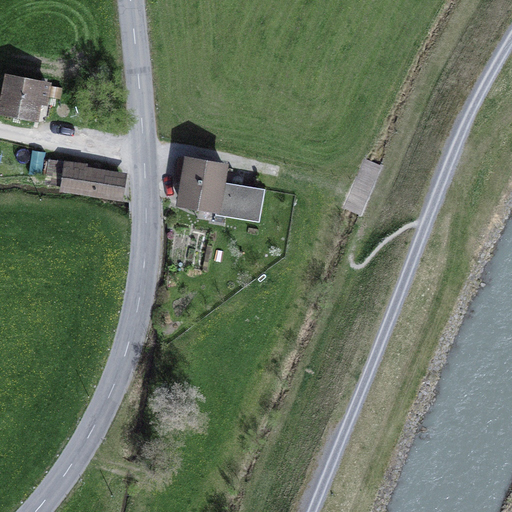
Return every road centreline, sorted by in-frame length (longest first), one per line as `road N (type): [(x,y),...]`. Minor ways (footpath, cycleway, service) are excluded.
road 1 (tertiary): [(130,0),(145,217),(137,305),(101,414),(35,511)]
road 2 (track): [(511,38),(467,114),(314,511)]
